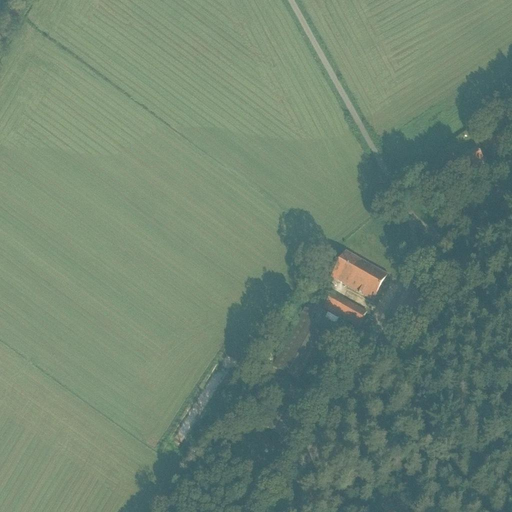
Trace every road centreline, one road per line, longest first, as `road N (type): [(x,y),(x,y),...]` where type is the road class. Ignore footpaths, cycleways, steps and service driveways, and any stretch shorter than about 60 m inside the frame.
road 1 (unclassified): [(281,511),(417,256)]
road 2 (unclassified): [(411,219),(290,0)]
road 3 (track): [(371,344),(485,511)]
